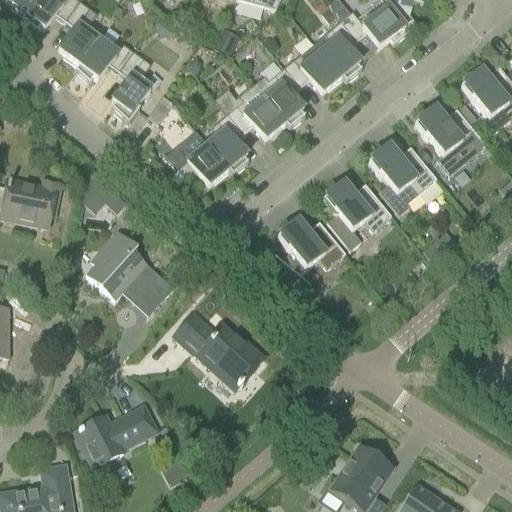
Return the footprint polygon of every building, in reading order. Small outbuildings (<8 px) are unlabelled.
[(7,0),(2,7),(23,23),(40,0),(7,0)] [(40,0),(23,23),(20,28),(36,39),(36,38),(35,38),(38,34),(42,36),(53,21),(63,28),(78,7),(68,0),(40,0)] [(236,0),(235,4),(272,15),(278,4),(276,3),(277,0),(236,0)] [(351,18),(339,28),(355,48),(364,40),(377,55),(388,45),(391,49),(391,50),(417,29),(416,28),(415,29),(408,21),(413,6),(415,7),(415,6),(396,0),(384,0),(382,8),(385,13),(362,31),(351,18)] [(337,25),(346,16),(334,3),(325,11),(337,25)] [(73,78),(98,45),(84,35),(95,20),(78,7),(63,28),(72,35),(56,58),(76,73),(73,78)] [(192,25),(209,30),(215,13),(198,7),(192,25)] [(144,23),(151,29),(156,21),(149,16),(145,21),(144,23)] [(159,23),(152,34),(161,41),(169,29),(159,23)] [(339,28),(312,50),(340,84),(340,85),(344,89),(359,77),(359,76),(358,76),(355,72),(358,70),(346,55),(355,48),(339,28)] [(263,34),(255,41),(259,47),(268,40),(263,34)] [(218,41),(212,54),(228,62),(234,48),(218,41)] [(255,41),(248,46),(253,52),(259,47),(255,41)] [(106,72),(116,79),(132,58),(114,45),(109,53),(98,45),(73,78),(88,92),(89,91),(88,90),(92,84),(95,87),(106,72)] [(312,50),(282,74),(299,94),(308,86),(320,101),(340,85),(340,84),(312,50)] [(132,58),(116,79),(126,86),(110,108),(113,111),(110,114),(110,113),(109,115),(126,131),(138,115),(135,113),(149,94),(138,86),(149,70),(132,58)] [(195,62),(185,71),(191,79),(192,80),(199,75),(199,68),(195,62)] [(459,93),(460,95),(466,101),(472,109),(474,108),(486,123),(482,126),(492,139),(509,125),(511,128),(511,127),(511,91),(497,73),(485,83),(480,76),(459,93)] [(261,82),(251,91),(284,131),(283,131),(287,136),(303,123),(302,122),(301,123),(298,119),(301,116),(289,102),(299,94),(282,74),(266,88),(261,82)] [(242,107),(226,120),(242,140),(252,133),(263,147),(283,131),(284,131),(251,91),(238,101),(242,107)] [(147,123),(156,130),(171,109),(161,102),(145,123),(146,124),(147,123)] [(462,109),(455,116),(467,131),(475,125),(462,109)] [(415,129),(412,131),(413,132),(419,139),(426,147),(427,146),(441,163),(435,168),(447,182),(480,155),(479,153),(483,150),(482,149),(481,148),(476,141),(467,131),(455,116),(443,125),(434,114),(419,126),(415,129)] [(215,142),(205,150),(227,177),(226,177),(231,182),(246,169),(245,168),(245,169),(242,165),(245,163),(233,147),(242,140),(226,120),(209,134),(215,142)] [(194,137),(174,154),(185,167),(186,168),(176,175),(187,186),(195,179),(206,193),(207,194),(208,193),(226,177),(227,177),(205,150),(205,151),(194,137)] [(366,169),(367,170),(379,185),(381,183),(387,190),(379,197),(378,196),(377,197),(397,221),(408,212),(406,209),(435,185),(422,170),(420,167),(418,165),(414,161),(409,153),(397,163),(387,152),(373,164),(366,169)] [(422,154),(414,161),(418,165),(420,167),(422,170),(430,164),(429,163),(428,162),(422,154)] [(88,178),(86,194),(114,220),(123,210),(88,178)] [(7,186),(0,221),(0,224),(47,234),(50,216),(54,216),(59,193),(59,191),(42,187),(41,193),(40,193),(7,186)] [(325,228),(332,237),(348,256),(359,247),(351,237),(362,227),(371,238),(390,222),(363,190),(352,200),(342,189),(321,206),(333,221),(325,228)] [(278,266),(308,291),(309,290),(297,281),(316,265),(325,276),(344,260),(317,228),(306,238),(296,226),(275,244),(288,259),(278,266)] [(133,307),(143,297),(157,282),(132,259),(135,256),(116,239),(99,257),(104,261),(84,283),(112,308),(122,297),(133,307)] [(429,250),(420,258),(431,270),(439,263),(429,250)] [(211,368),(237,392),(259,368),(221,333),(213,341),(191,321),(173,341),(207,373),(211,368)] [(73,439),(92,474),(122,458),(121,455),(155,438),(142,413),(130,418),(132,423),(110,435),(103,423),(73,439)] [(357,451),(327,496),(351,511),(366,511),(392,474),(357,451)] [(70,511),(64,471),(39,475),(42,497),(26,499),(25,496),(0,500),(0,511),(70,511)] [(447,511),(415,490),(400,511),(447,511)]
